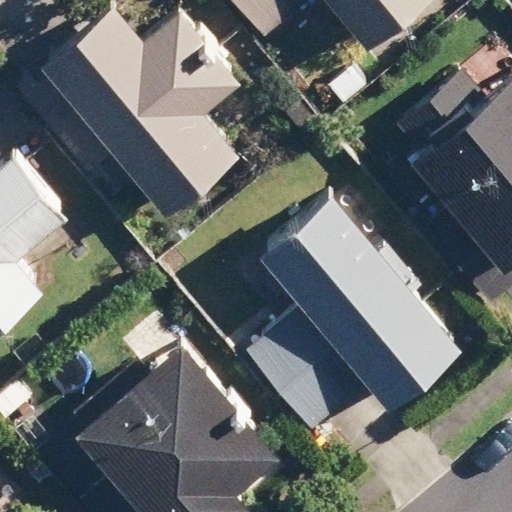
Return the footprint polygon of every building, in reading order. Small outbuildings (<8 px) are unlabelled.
[(255,106),(171,0),(114,0),(31,64),(135,198),(255,106)] [(350,0),(314,0),(327,17),(350,0)] [(511,242),(511,41),(486,18),(385,130),(511,243),(511,242)] [(460,322),(337,168),(264,225),(302,272),(248,315),(320,406),(370,366),(383,383),(460,322)] [(0,242),(33,206),(0,176),(0,242)] [(218,511),(300,446),(192,314),(75,409),(159,511),(218,511)] [(64,418),(29,369),(0,389),(0,391),(35,439),(64,418)] [(0,511),(24,511),(0,490),(0,511)]
